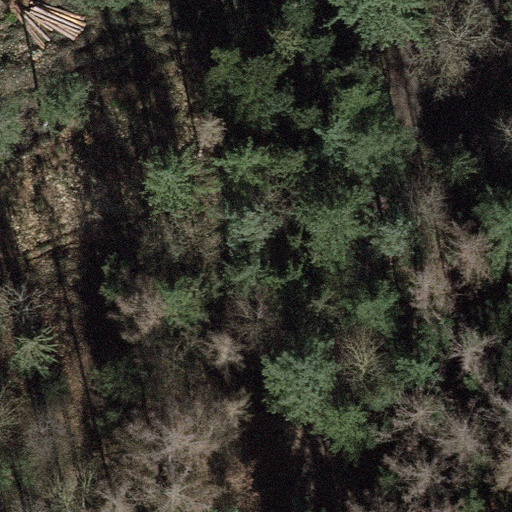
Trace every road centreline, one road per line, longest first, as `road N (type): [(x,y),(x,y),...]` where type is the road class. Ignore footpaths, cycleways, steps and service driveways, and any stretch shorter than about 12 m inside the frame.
road 1 (track): [(480,0),(437,89),(292,511)]
road 2 (track): [(376,0),(511,190)]
